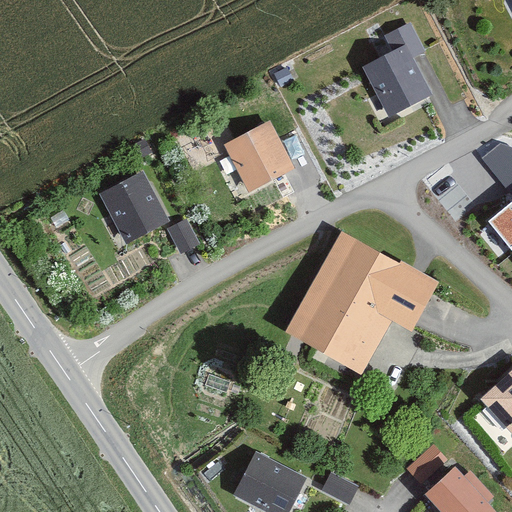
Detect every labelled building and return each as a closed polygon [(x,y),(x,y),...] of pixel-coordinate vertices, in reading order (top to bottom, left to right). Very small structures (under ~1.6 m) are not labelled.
[(410,23),(384,37),(393,55),(404,49),(409,58),(425,50),(410,23)] [(393,55),(362,71),(388,120),(430,99),(409,58),(404,49),(393,55)] [(270,125),(228,146),(250,188),(291,166),(270,125)] [(142,175),(104,195),(128,241),(167,221),(142,175)] [(511,203),(488,223),(511,251),(511,203)] [(185,222),(170,230),(182,252),(197,243),(185,222)] [(344,235),(291,330),(357,367),(387,313),(411,326),(434,285),(344,235)] [(511,379),(481,409),(511,440),(511,379)] [(434,443),(408,467),(423,483),(449,459),(434,443)] [(292,511),(308,479),(257,456),(236,501),(258,511),(292,511)] [(456,470),(425,499),(438,511),(492,511),(485,504),(492,497),(469,472),(463,478),(456,470)] [(359,487),(331,476),(323,495),(351,506),(359,487)]
